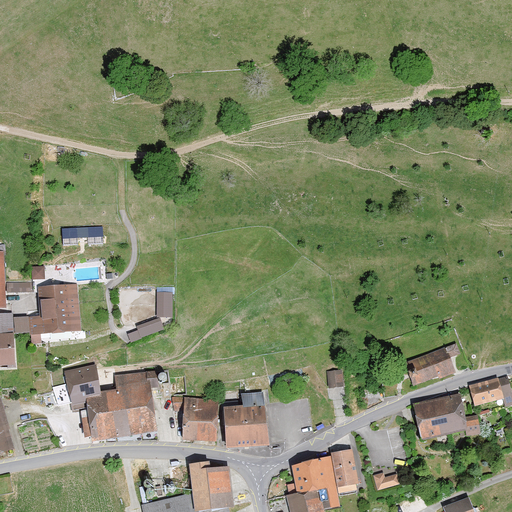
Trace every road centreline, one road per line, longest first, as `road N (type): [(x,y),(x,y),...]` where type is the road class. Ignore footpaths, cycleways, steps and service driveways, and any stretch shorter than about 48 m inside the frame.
road 1 (track): [(122,155),(181,150),(334,112),(511,102)]
road 2 (tertiary): [(511,371),(380,410),(305,453),(258,469)]
road 3 (tertiary): [(258,469),(199,453),(130,449),(0,468)]
